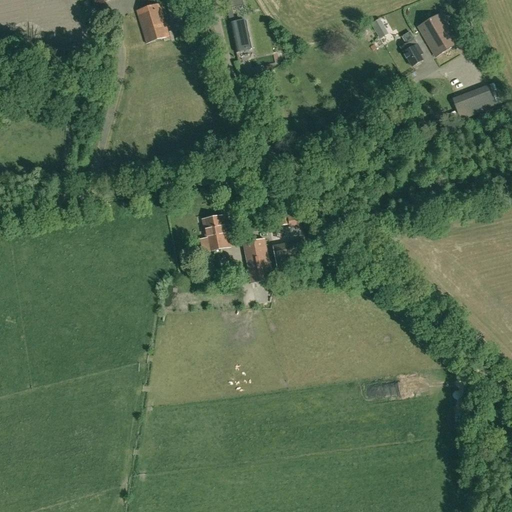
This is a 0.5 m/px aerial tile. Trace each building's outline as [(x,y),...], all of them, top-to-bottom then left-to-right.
[(226,0),(228,9),(232,8),(244,6),(242,0),(226,0)] [(186,2),(167,7),(175,32),(194,27),(186,2)] [(147,45),(170,38),(159,4),(136,11),(147,45)] [(418,27),(436,57),(459,43),(441,14),(418,27)] [(380,19),(371,24),(380,39),(388,34),(380,19)] [(247,22),(231,25),(237,54),(252,51),(247,22)] [(401,47),(412,67),(423,61),(420,56),(423,54),(414,39),(414,40),(410,32),(402,37),(406,44),(401,47)] [(256,73),(241,76),(245,85),(257,81),(256,73)] [(498,106),(491,86),(451,101),(458,121),(498,106)] [(285,214),(277,215),(279,227),(287,225),(285,214)] [(203,220),(207,238),(209,250),(229,246),(223,216),(203,220)] [(272,280),(264,240),(243,244),(251,284),(272,280)] [(309,262),(304,241),(273,247),(277,268),(309,262)]
